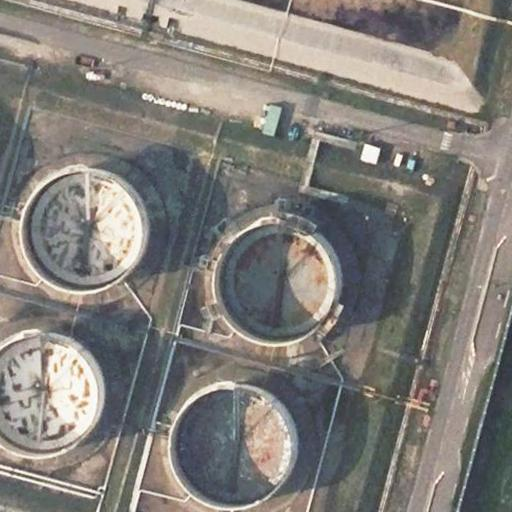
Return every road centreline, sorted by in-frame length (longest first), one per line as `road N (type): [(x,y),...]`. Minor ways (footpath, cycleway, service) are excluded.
road 1 (unknown): [(0,5),(511,140)]
road 2 (unclassified): [(511,189),(422,511)]
